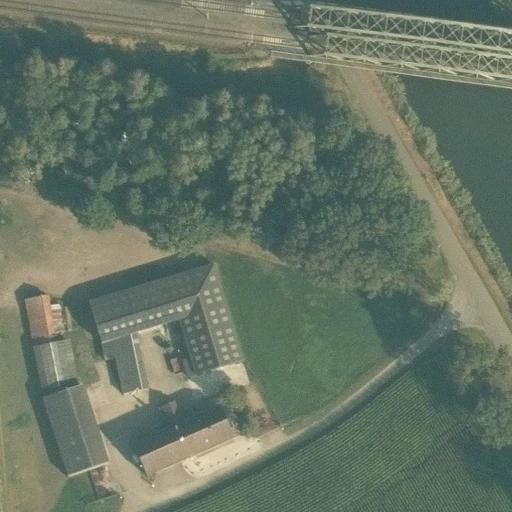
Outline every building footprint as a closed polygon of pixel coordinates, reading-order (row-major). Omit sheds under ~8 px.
[(214,266),(167,280),(89,303),(101,344),(136,333),(179,321),(196,376),(243,362),(214,266)] [(51,296),(24,301),(41,394),(77,387),(69,339),(59,341),(51,296)] [(136,333),(101,344),(100,344),(104,362),(115,360),(122,396),(148,391),(136,333)] [(84,386),(42,400),(67,478),(109,465),(84,386)] [(170,431),(134,447),(147,477),(233,439),(220,408),(184,424),(175,403),(161,409),(170,431)]
